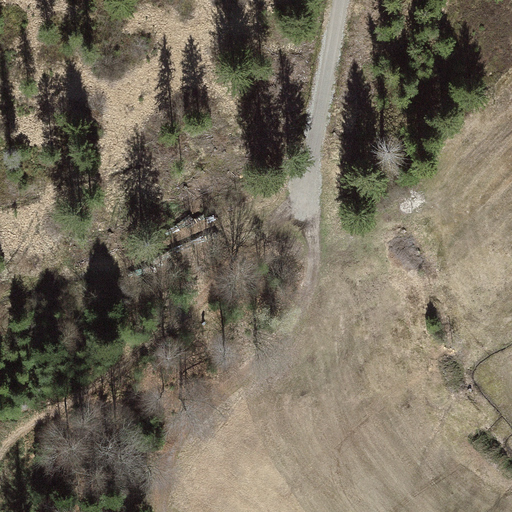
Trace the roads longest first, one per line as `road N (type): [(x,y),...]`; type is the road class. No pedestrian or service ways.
road 1 (unclassified): [(341,0),(312,186),(311,298),(302,317)]
road 2 (track): [(164,511),(172,453),(302,317)]
